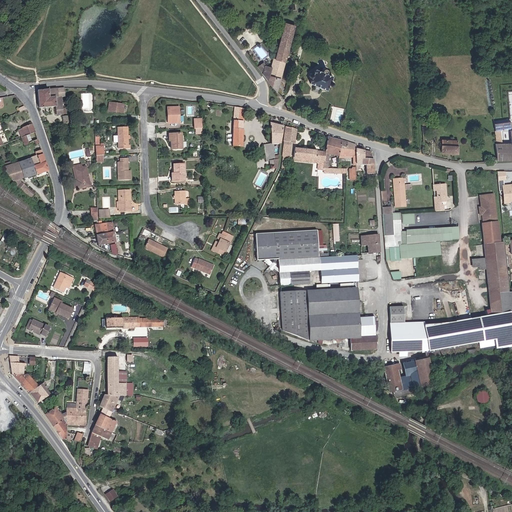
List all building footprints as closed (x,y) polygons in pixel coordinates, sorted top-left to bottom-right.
[(275,55),(274,58),(283,62),(292,26),(283,23),(281,31),(281,32),(275,55)] [(281,70),(283,62),(274,58),(273,58),(270,67),(265,65),(262,74),(266,80),(275,91),(281,70)] [(262,74),(265,65),(262,61),(255,66),(262,74)] [(314,78),(312,83),(330,90),(332,85),(333,85),(334,86),(335,86),(336,85),(337,84),(337,83),(336,82),(335,81),(333,81),(335,76),(329,73),(330,72),(331,71),(330,69),(330,68),(329,68),(328,67),(327,67),(326,68),(325,68),(325,69),(324,69),(324,70),(324,71),(318,69),(316,75),(316,74),(314,73),(313,73),(312,73),(312,74),(311,74),(311,75),(311,76),(311,77),(312,77),(314,78)] [(55,114),(61,114),(61,97),(64,96),(63,88),(36,90),(37,107),(55,107),(55,114)] [(122,105),(108,103),(107,111),(120,113),(122,105)] [(243,108),(234,107),(233,124),(232,146),(241,146),(242,121),(243,108)] [(169,116),(169,122),(178,122),(177,108),(167,108),(167,116),(169,116)] [(193,119),(194,128),(201,128),(201,119),(193,119)] [(273,144),(280,144),(281,136),(282,126),(271,123),(269,122),(269,123),(269,130),(270,144),(273,144)] [(29,135),(37,132),(34,124),(25,127),(27,132),(19,134),(20,139),(29,135)] [(495,151),(496,166),(511,164),(511,135),(511,148),(501,148),(499,135),(503,134),(510,133),(509,126),(493,128),(495,134),(497,151),(495,151)] [(117,149),(120,149),(120,146),(126,146),(126,127),(116,127),(117,149)] [(180,132),(167,133),(167,140),(169,140),(169,144),(171,144),(171,148),(180,148),(180,132)] [(286,137),(284,159),(291,159),(293,145),(295,145),(297,133),(289,132),(287,132),(286,137)] [(295,159),(327,163),(328,161),(329,153),(339,155),(350,157),(351,158),(351,164),(354,165),(354,163),(364,165),(365,172),(372,172),(372,171),(372,170),(371,155),(369,154),(367,151),(353,148),(353,144),(347,143),(346,142),(329,138),(326,153),(297,151),(295,159)] [(457,142),(441,141),(440,152),(456,154),(457,142)] [(268,165),(269,169),(276,168),(279,153),(275,151),(273,145),(273,144),(270,144),(263,144),(263,151),(265,160),(268,160),(268,163),(269,163),(269,165),(268,165)] [(3,167),(16,189),(36,202),(39,198),(20,180),(49,171),(42,147),(35,149),(37,155),(3,167)] [(129,171),(126,171),(124,172),(124,163),(126,163),(126,159),(119,159),(119,163),(116,163),(117,181),(129,180),(129,171)] [(326,169),(327,163),(295,159),(295,163),(322,165),(321,171),(325,171),(326,169)] [(183,163),(173,164),(173,167),(171,167),(172,172),(171,172),(171,181),(183,180),(183,163)] [(74,171),(81,169),(81,167),(80,167),(71,169),(74,182),(77,182),(74,171)] [(343,169),(326,169),(325,171),(343,172),(343,173),(343,180),(352,180),(352,167),(343,167),(343,169)] [(77,182),(74,182),(77,191),(90,187),(85,168),(81,169),(74,171),(77,182)] [(508,172),(499,171),(499,181),(507,181),(508,172)] [(405,202),(403,179),(393,180),(395,203),(405,202)] [(442,182),(434,182),(434,189),(437,189),(437,195),(434,196),(435,201),(443,200),(442,195),(446,194),(446,188),(443,188),(442,182)] [(184,189),(173,189),(174,203),(184,202),(184,203),(189,203),(188,196),(184,196),(184,189)] [(117,191),(117,203),(118,209),(118,212),(128,212),(128,207),(128,191),(117,191)] [(511,191),(502,193),(505,211),(509,210),(510,208),(511,208),(511,191)] [(494,195),(480,196),(481,207),(481,214),(483,244),(498,244),(496,223),(495,223),(494,195)] [(393,210),(386,211),(387,245),(402,244),(402,243),(401,230),(400,210),(393,210)] [(402,224),(415,224),(415,213),(403,213),(402,224)] [(96,224),(92,225),(96,245),(113,242),(112,237),(109,223),(100,224),(96,224)] [(263,258),(265,260),(322,259),(323,255),(326,254),(326,250),(322,250),(321,245),(321,240),(320,227),(319,227),(317,226),(254,230),(256,257),(263,256),(263,258)] [(409,230),(401,230),(402,243),(453,239),(453,226),(409,229),(409,230)] [(367,247),(378,247),(378,241),(377,230),(360,232),(360,243),(366,243),(367,247)] [(217,246),(214,252),(220,255),(222,251),(225,252),(232,237),(226,234),(225,237),(221,235),(219,234),(217,238),(220,240),(218,244),(215,242),(214,245),(217,246)] [(165,249),(146,240),(142,250),(161,258),(165,249)] [(470,315),(420,319),(420,317),(401,319),(399,303),(385,304),(387,322),(384,348),(422,350),(448,346),(473,342),(475,348),(478,348),(494,345),(495,347),(511,344),(511,308),(511,295),(506,295),(503,274),(501,243),(498,244),(483,244),(484,258),(485,269),(488,308),(482,309),(482,314),(470,315)] [(268,263),(271,265),(272,264),(278,269),(279,283),(308,280),(307,267),(319,266),(319,271),(315,272),(315,276),(320,276),(320,279),(357,276),(355,253),(326,254),(323,255),(322,259),(265,260),(268,263)] [(478,270),(485,269),(484,258),(470,258),(470,267),(477,267),(478,270)] [(196,261),(193,259),(189,268),(208,275),(212,266),(197,260),(196,261)] [(392,272),(393,280),(402,279),(401,271),(392,272)] [(72,278),(62,274),(55,289),(63,293),(68,282),(70,283),(72,278)] [(356,284),(305,287),(308,338),(348,334),(349,346),(375,344),(374,332),(358,333),(357,325),(360,324),(360,322),(358,322),(356,284)] [(308,338),(305,287),(279,289),(280,326),(308,338)] [(61,306),(62,304),(55,301),(51,310),(58,313),(57,315),(69,320),(73,311),(61,306)] [(136,320),(108,321),(108,323),(108,331),(110,331),(136,331),(136,330),(164,330),(164,329),(164,322),(140,322),(136,322),(136,320)] [(50,329),(33,321),(29,332),(40,337),(41,336),(46,338),(50,329)] [(431,381),(426,358),(403,363),(406,374),(406,375),(399,377),(398,375),(397,368),(401,368),(400,362),(385,365),(386,373),(389,372),(389,373),(389,375),(389,376),(387,378),(389,390),(394,390),(395,396),(414,392),(413,386),(425,384),(425,382),(431,381)] [(114,397),(121,397),(128,397),(128,395),(128,386),(128,385),(120,384),(120,359),(110,359),(111,397),(114,397)] [(92,362),(84,361),(83,373),(91,374),(92,362)] [(12,375),(24,375),(24,366),(20,365),(12,365),(12,375)] [(30,375),(24,375),(12,375),(17,381),(29,394),(39,387),(30,375)] [(38,404),(51,396),(44,387),(46,385),(45,383),(39,387),(29,394),(38,404)] [(78,409),(88,410),(89,395),(86,395),(86,393),(82,393),(82,394),(79,394),(78,406),(78,409)] [(480,406),(481,407),(483,407),(484,407),(485,407),(486,406),(487,405),(488,404),(489,403),(489,401),(489,400),(488,399),(487,397),(487,396),(485,396),(484,395),(483,395),(481,395),(480,396),(479,396),(478,397),(477,398),(477,400),(477,401),(477,402),(477,404),(478,405),(479,406),(480,406)] [(107,397),(102,408),(104,409),(107,411),(112,413),(113,413),(115,410),(121,397),(114,397),(111,397),(111,398),(107,397)] [(68,416),(68,411),(62,415),(57,408),(56,408),(47,416),(55,427),(68,416)] [(68,411),(68,416),(69,424),(75,425),(88,426),(88,410),(78,409),(68,408),(68,411)] [(98,426),(111,433),(116,422),(114,420),(112,421),(110,420),(113,413),(112,413),(107,411),(104,409),(99,423),(98,426)] [(68,416),(55,427),(63,439),(67,438),(67,440),(72,440),(72,436),(69,435),(68,435),(68,429),(69,424),(68,416)] [(483,430),(485,429),(486,428),(487,426),(487,424),(487,423),(486,421),(485,419),(483,418),(481,418),(479,418),(478,419),(476,420),(475,421),(474,423),(474,425),(475,427),(476,428),(477,430),(479,430),(481,431),(483,430)] [(111,433),(98,426),(97,427),(94,434),(94,435),(92,440),(91,443),(90,448),(93,449),(98,438),(101,439),(102,437),(108,439),(111,433)] [(78,431),(75,440),(81,442),(84,434),(78,431)] [(116,493),(109,497),(113,502),(120,498),(116,493)]
